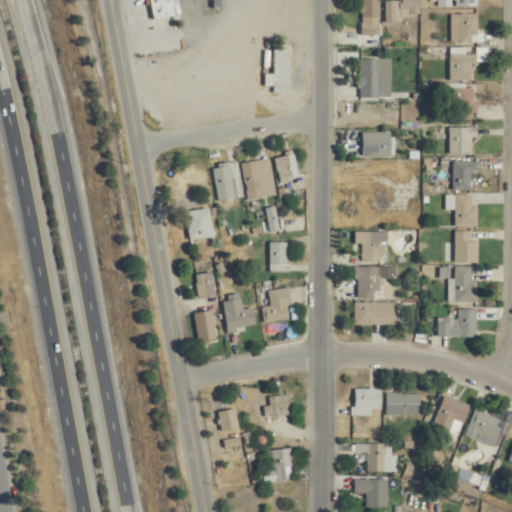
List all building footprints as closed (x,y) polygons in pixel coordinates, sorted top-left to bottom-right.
[(149,0),(152,18),(176,15),(173,0),(149,0)] [(380,36),(379,0),(362,0),(362,36),(380,36)] [(419,0),(385,0),(386,21),(420,20),(419,0)] [(478,32),(478,12),(459,12),(459,42),(484,42),(484,32),(478,32)] [(274,47),(274,93),(290,93),(290,47),(274,47)] [(450,81),(472,81),(472,64),(489,63),(488,48),(476,48),(476,54),(466,54),(466,49),(450,49),(450,81)] [(392,59),(359,59),(359,98),(392,98),(392,59)] [(477,114),(477,89),(450,89),(450,114),(477,114)] [(472,138),(477,138),(477,128),(450,128),(450,155),(472,155),(472,138)] [(362,157),(392,157),(392,132),(362,132),(362,157)] [(299,176),(296,153),(275,157),(279,180),(299,176)] [(243,163),(248,199),(276,195),(271,159),(243,163)] [(219,202),(244,197),(238,161),(213,166),(219,202)] [(472,172),(477,172),(477,161),(452,161),(452,190),(472,190),(472,172)] [(478,205),(472,205),(472,195),(447,195),(447,210),(455,210),(455,227),(478,227),(478,205)] [(280,230),(277,206),(267,208),(271,232),(280,230)] [(185,211),(189,240),(214,237),(209,208),(185,211)] [(387,231),(356,231),(356,245),(362,245),(362,263),(387,263),(387,231)] [(472,241),(472,231),(455,231),(455,261),(478,261),(478,241),(472,241)] [(290,272),(290,242),(271,242),(271,272),(290,272)] [(380,266),(355,266),(355,298),(380,298),(380,266)] [(478,280),(472,280),(472,267),(453,266),(453,302),(478,302),(478,280)] [(198,297),(215,296),(214,272),(196,274),(198,297)] [(261,291),(265,322),(291,319),(290,306),(293,306),(291,287),(261,291)] [(242,310),(241,297),(225,299),(227,330),(257,328),(255,308),(242,310)] [(354,325),(398,325),(398,302),(354,302),(354,325)] [(458,319),(438,319),(438,337),(477,337),(477,309),(458,309),(458,319)] [(197,341),(216,339),(215,310),(195,311),(197,341)] [(373,410),(381,410),(381,389),(354,389),(354,416),(373,416),(373,410)] [(420,415),(420,393),(387,393),(387,415),(420,415)] [(290,416),(290,395),(270,396),(271,406),(265,406),(265,416),(290,416)] [(469,403),(443,397),(435,429),(461,436),(469,403)] [(222,434),(240,429),(235,408),(217,412),(222,434)] [(499,444),(507,419),(475,410),(468,435),(499,444)] [(229,456),(247,450),(242,435),(224,441),(229,456)] [(357,453),(367,453),(368,472),(393,472),(392,455),(387,455),(387,444),(357,444),(357,453)] [(280,482),(279,471),(295,469),(293,448),(272,450),(273,469),(264,470),(265,483),(280,482)] [(389,480),(355,480),(355,495),(367,495),(367,507),(389,507),(389,480)]
